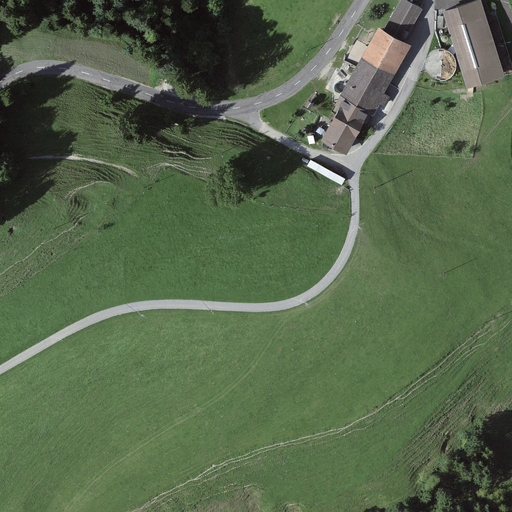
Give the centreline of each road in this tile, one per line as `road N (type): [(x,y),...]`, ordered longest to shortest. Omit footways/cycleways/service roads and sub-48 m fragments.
road 1 (track): [(0,371),(67,331),(135,308),(264,309),(309,296),(346,257),(354,232),(350,166)]
road 2 (tertiary): [(0,82),(46,66),(188,107),(245,106),(302,78),(361,0)]
road 3 (track): [(350,166),(368,151),(411,80),(434,0)]
